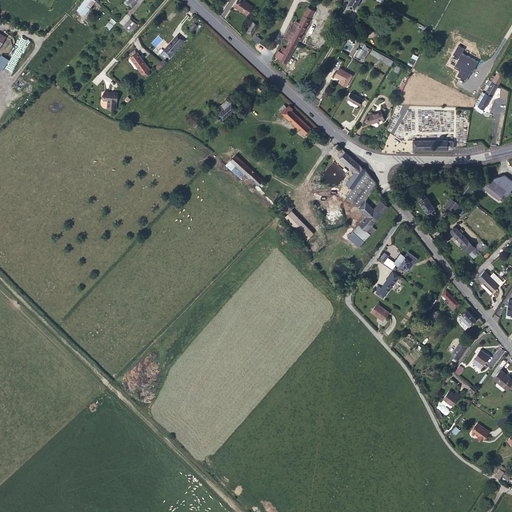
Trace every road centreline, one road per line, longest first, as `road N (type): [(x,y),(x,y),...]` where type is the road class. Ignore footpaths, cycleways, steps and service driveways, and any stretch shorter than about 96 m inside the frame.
road 1 (unclassified): [(402,210),(351,290),(352,312),(401,362),(453,453),(511,492)]
road 2 (secondary): [(381,159),(345,143),(190,0)]
road 3 (tertiary): [(402,210),(511,349)]
road 4 (secondary): [(511,150),(463,160),(381,159)]
